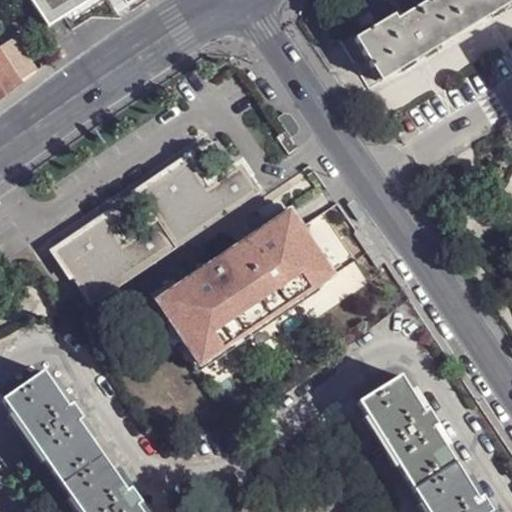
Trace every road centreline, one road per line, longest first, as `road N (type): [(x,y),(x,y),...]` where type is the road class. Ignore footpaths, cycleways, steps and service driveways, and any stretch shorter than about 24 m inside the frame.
road 1 (residential): [(511,402),(239,0)]
road 2 (secondary): [(0,147),(221,0)]
